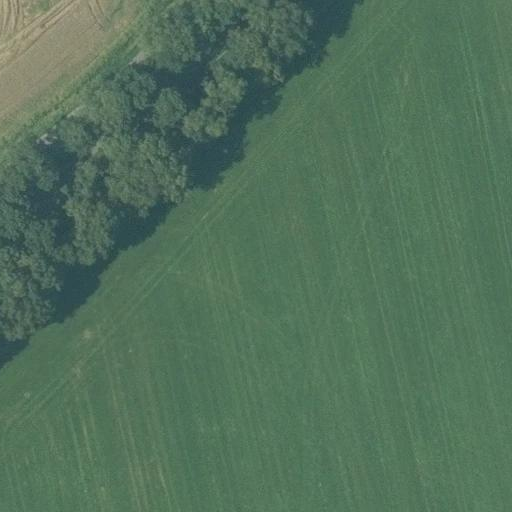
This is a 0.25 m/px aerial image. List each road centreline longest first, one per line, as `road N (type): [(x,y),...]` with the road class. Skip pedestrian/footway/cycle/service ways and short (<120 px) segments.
road 1 (unclassified): [(263,0),(0,249)]
road 2 (unclassified): [(206,0),(0,173)]
